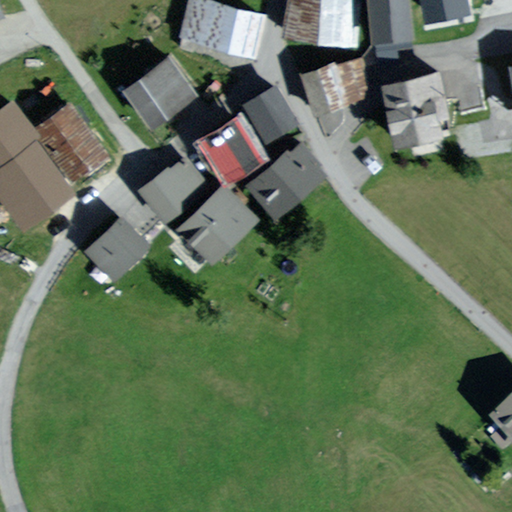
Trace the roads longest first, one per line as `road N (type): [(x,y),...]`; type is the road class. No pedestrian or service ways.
road 1 (residential): [(15,511),(0,392),(16,331),(46,269),(90,217),(273,66)]
road 2 (residential): [(273,66),(317,122),(352,195),(511,340)]
